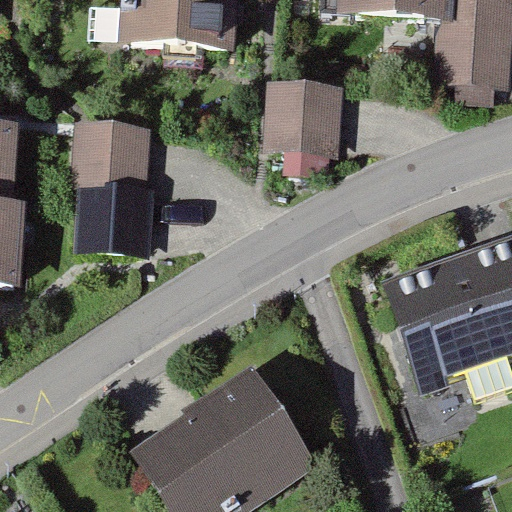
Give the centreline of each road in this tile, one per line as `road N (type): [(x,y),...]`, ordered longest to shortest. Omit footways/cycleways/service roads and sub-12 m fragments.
road 1 (residential): [(0,428),(301,234)]
road 2 (residential): [(301,234),(397,511)]
road 3 (residential): [(301,234),(511,144)]
